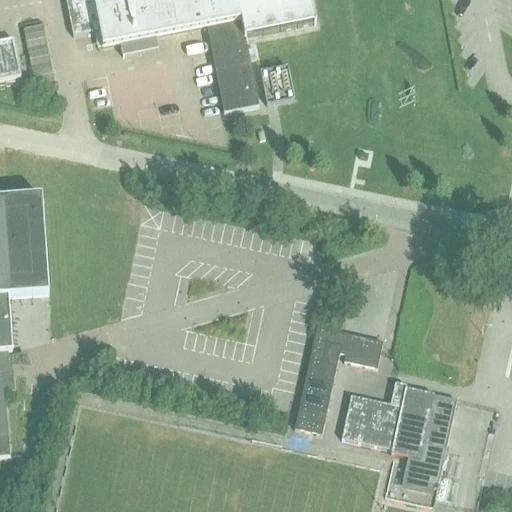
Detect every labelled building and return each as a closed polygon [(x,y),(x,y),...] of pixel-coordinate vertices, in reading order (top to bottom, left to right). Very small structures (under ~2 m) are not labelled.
[(63,0),(72,39),(98,34),(102,51),(205,30),(222,117),(257,110),(244,40),(314,27),(308,0),(63,0)] [(49,80),(51,79),(42,30),(24,33),(31,70),(47,67),(49,80)] [(12,43),(0,45),(0,83),(19,80),(12,43)] [(265,109),(293,104),(286,70),(259,76),(265,109)] [(49,105),(56,104),(54,92),(46,93),(49,105)] [(0,461),(9,460),(4,396),(14,396),(13,386),(12,373),(8,373),(7,356),(11,356),(7,302),(47,299),(40,201),(0,203),(0,461)] [(293,432),(320,438),(338,357),(344,359),(343,365),(376,373),(382,346),(316,331),(293,432)] [(350,399),(340,442),(390,453),(390,457),(408,461),(403,480),(433,487),(437,488),(456,403),(433,398),(405,391),(406,388),(395,386),(390,408),(350,399)]
